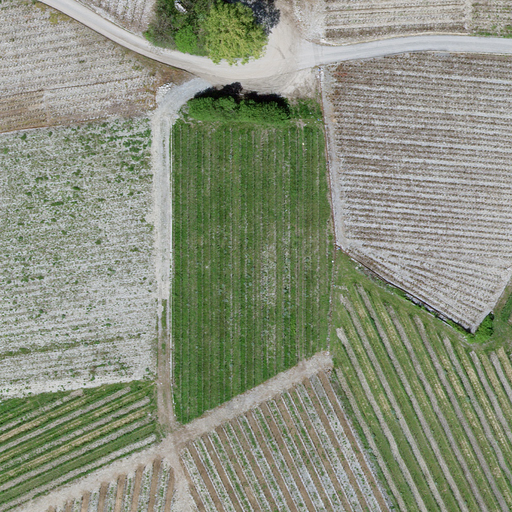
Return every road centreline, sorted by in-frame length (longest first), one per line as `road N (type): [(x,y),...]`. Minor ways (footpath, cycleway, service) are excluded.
road 1 (unclassified): [(62,0),(143,45),(244,73),(292,60)]
road 2 (unclassified): [(511,49),(427,47),(292,60)]
